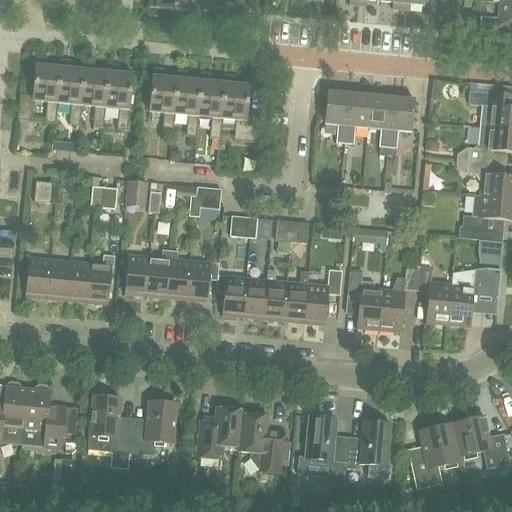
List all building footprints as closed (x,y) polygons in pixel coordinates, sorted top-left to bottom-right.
[(189,12),(188,25),(212,27),(214,14),(194,12),(195,0),(213,0),(215,0),(214,0),(155,0),(155,4),(151,4),(151,8),(159,9),(159,10),(189,12)] [(393,9),(401,10),(402,0),(380,0),(381,2),(394,3),(393,9)] [(402,0),(401,10),(411,11),(411,5),(424,6),(425,0),(402,0)] [(511,30),(511,5),(500,4),(499,20),(481,18),(480,27),(511,30)] [(46,123),(56,124),(62,60),(61,60),(61,68),(48,67),(48,62),(43,61),(43,58),(38,58),(37,66),(36,66),(33,98),(21,96),(18,121),(33,122),(35,102),(48,103),(46,123)] [(68,60),(62,60),(56,124),(57,124),(59,104),(73,106),(71,126),(80,127),(86,63),(85,70),(71,69),(72,64),(68,64),(68,60)] [(94,128),(104,129),(110,65),(109,65),(109,72),(96,70),(97,66),(92,66),(92,63),(86,63),(80,127),(81,127),(83,107),(96,108),(94,128)] [(115,66),(110,65),(104,129),(106,109),(120,111),(118,130),(129,131),(134,75),(119,73),(120,69),(115,68),(115,66)] [(164,134),(173,135),(179,71),(178,79),(165,78),(165,72),(160,72),(160,70),(156,70),(155,77),(154,77),(150,113),(166,115),(164,134)] [(187,137),(197,138),(203,74),(202,74),(201,82),(188,80),(188,75),(183,75),(184,72),(179,71),(173,135),(175,116),(189,117),(187,137)] [(210,139),(220,140),(226,85),(212,83),(213,78),(207,77),(207,74),(203,74),(197,138),(198,138),(200,118),(212,119),(210,139)] [(236,141),(258,143),(260,119),(248,118),(251,87),(236,86),(237,80),(233,80),(233,77),(227,76),(226,85),(220,140),(222,141),(224,121),(238,122),(236,141)] [(338,144),(346,145),(352,89),(344,88),(343,94),(329,92),(326,126),(339,127),(338,144)] [(356,129),(369,130),(372,97),(359,95),(360,90),(352,89),(346,145),(355,146),(356,129)] [(381,148),(389,149),(394,92),(386,92),(385,98),(372,97),(369,130),(382,131),(381,148)] [(403,93),(394,92),(389,149),(399,150),(400,133),(413,134),(416,100),(403,99),(403,93)] [(511,109),(505,108),(506,104),(502,102),(498,102),(499,96),(469,93),(468,104),(469,107),(476,107),(481,108),(479,129),(511,131),(511,109)] [(428,113),(427,124),(438,125),(438,118),(435,113),(428,113)] [(472,150),(466,149),(456,156),(456,161),(494,164),(494,159),(499,160),(500,157),(501,153),(511,153),(511,131),(479,129),(477,147),(472,150)] [(263,139),(262,149),(275,150),(276,140),(263,139)] [(428,141),(427,152),(434,153),(438,150),(439,146),(435,142),(428,141)] [(72,154),(72,145),(63,144),(62,153),(72,154)] [(170,151),(169,162),(180,163),(181,155),(179,152),(170,151)] [(511,177),(493,176),(494,164),(456,161),(456,166),(464,174),(475,176),(480,183),(478,197),(511,200),(511,177)] [(35,203),(50,204),(61,205),(62,196),(52,195),(53,184),(37,183),(35,203)] [(145,209),(147,197),(148,185),(130,183),(127,207),(145,209)] [(63,185),(53,184),(52,195),(62,196),(63,185)] [(119,191),(93,188),(92,199),(103,200),(102,209),(116,211),(119,191)] [(198,189),(197,198),(193,198),(191,207),(201,209),(201,210),(221,211),(222,191),(198,189)] [(162,195),(152,194),(151,204),(161,205),(162,195)] [(511,222),(511,200),(478,197),(478,198),(473,197),(471,218),(465,218),(464,230),(487,232),(488,220),(511,222)] [(91,208),(102,209),(103,200),(92,199),(91,208)] [(160,215),(161,205),(151,204),(150,214),(160,215)] [(200,219),(201,210),(201,209),(191,207),(190,217),(200,219)] [(231,238),(246,239),(256,240),(257,230),(247,229),(248,219),(233,217),(231,238)] [(258,220),(248,219),(247,229),(257,230),(258,220)] [(276,242),(286,243),(296,244),(298,234),(287,233),(288,223),(278,222),(276,242)] [(310,225),(299,224),(288,223),(287,233),(298,234),(296,244),(308,245),(310,225)] [(386,246),(387,233),(354,230),(353,243),(386,246)] [(485,265),(501,266),(503,244),(487,242),(485,265)] [(147,298),(168,300),(172,252),(163,251),(163,260),(151,259),(147,298)] [(168,300),(187,302),(191,263),(180,262),(180,253),(172,252),(168,300)] [(105,256),(103,267),(92,265),(88,304),(109,306),(112,269),(115,269),(117,257),(105,256)] [(126,296),(147,298),(151,259),(130,257),(126,296)] [(26,298),(47,300),(50,262),(29,260),(26,298)] [(47,300),(67,302),(71,264),(50,262),(47,300)] [(219,266),(191,263),(187,302),(209,304),(211,282),(218,282),(218,278),(219,266)] [(67,302),(88,304),(92,265),(71,264),(67,302)] [(406,291),(418,292),(420,269),(408,268),(407,281),(396,280),(392,291),(383,291),(380,331),(403,333),(406,293),(406,292),(406,291)] [(427,325),(449,327),(453,286),(432,284),(433,270),(420,269),(418,292),(430,294),(427,325)] [(269,271),(268,282),(267,282),(264,321),(284,323),(287,284),(277,283),(278,272),(269,271)] [(471,329),(474,298),(498,300),(500,272),(486,271),(476,272),(475,276),(454,280),(453,286),(449,327),(471,329)] [(302,272),(300,285),(287,284),(284,323),(305,325),(309,286),(310,286),(310,273),(302,272)] [(330,288),(310,286),(309,286),(305,325),(326,327),(329,296),(341,297),(343,273),(331,272),(330,288)] [(383,291),(374,290),(374,284),(363,283),(364,274),(352,273),(349,298),(360,299),(358,329),(380,331),(383,291)] [(218,278),(218,282),(217,294),(225,295),(222,317),(243,319),(247,280),(218,278)] [(243,319),(264,321),(267,282),(247,280),(243,319)] [(23,429),(27,391),(21,390),(21,388),(18,385),(9,384),(7,386),(6,389),(4,389),(3,402),(2,416),(0,415),(0,443),(0,444),(20,445),(20,451),(21,453),(23,429)] [(62,453),(65,421),(66,406),(50,405),(52,393),(29,391),(23,453),(27,460),(40,462),(44,459),(44,452),(62,453)] [(89,452),(107,454),(131,456),(134,430),(119,428),(122,400),(94,397),(89,452)] [(131,456),(141,457),(140,462),(152,463),(153,458),(155,458),(156,444),(174,445),(177,406),(150,403),(147,431),(134,430),(131,456)] [(223,448),(239,449),(240,449),(243,416),(245,416),(246,412),(219,410),(218,424),(203,423),(200,459),(222,461),(223,448)] [(251,460),(260,472),(280,474),(284,429),(268,427),(269,418),(245,416),(243,416),(240,449),(239,449),(239,454),(252,455),(251,460)] [(338,469),(347,470),(350,443),(335,442),(337,420),(310,418),(307,460),(331,462),(338,469)] [(486,418),(452,426),(460,459),(461,459),(484,454),(488,471),(510,466),(503,436),(490,439),(486,418)] [(347,470),(356,471),(362,465),(369,465),(367,479),(389,481),(390,467),(387,467),(391,425),(364,423),(362,444),(350,443),(347,470)] [(420,433),(426,462),(412,465),(418,491),(442,486),(439,469),(462,464),(461,459),(460,459),(452,426),(420,433)] [(60,461),(59,481),(73,482),(74,462),(60,461)] [(65,511),(66,496),(57,495),(56,510),(65,511)] [(71,504),(78,511),(85,511),(91,508),(80,495),(71,504)] [(171,511),(168,503),(156,507),(157,511),(171,511)]
